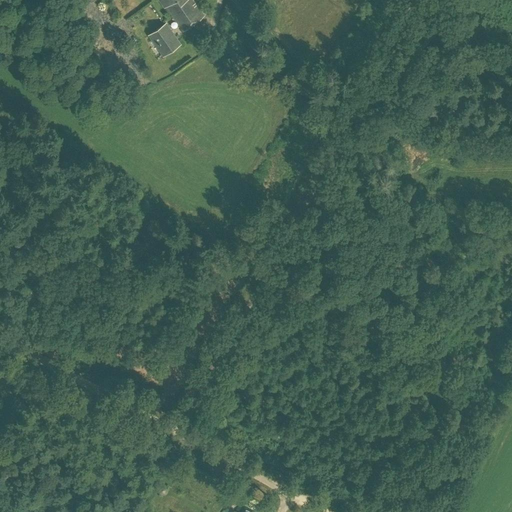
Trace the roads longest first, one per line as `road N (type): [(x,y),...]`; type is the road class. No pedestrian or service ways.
road 1 (residential): [(179,431),(415,0)]
road 2 (track): [(0,334),(179,431)]
road 3 (unclassified): [(282,511),(292,494),(179,431)]
